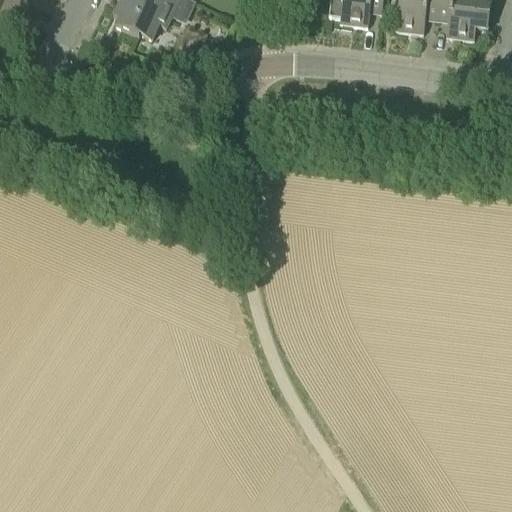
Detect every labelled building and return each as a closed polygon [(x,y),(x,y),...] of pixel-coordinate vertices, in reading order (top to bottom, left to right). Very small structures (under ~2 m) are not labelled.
[(20,3),(20,0),(0,0),(0,23),(16,31),(27,6),(20,3)] [(167,34),(182,0),(165,0),(164,3),(156,0),(143,0),(140,8),(136,6),(132,7),(131,10),(120,5),(113,20),(118,23),(115,31),(139,42),(140,39),(153,44),(159,30),(167,34)] [(383,11),(384,0),(334,0),(335,0),(333,0),(331,0),(329,22),(340,23),(340,28),(368,32),(371,9),(383,11)] [(438,18),(440,0),(414,0),(414,2),(401,0),(400,0),(396,36),(423,39),(426,16),(438,18)] [(487,36),(491,11),(479,10),(479,0),(440,0),(438,18),(449,19),(446,42),(474,46),(476,34),(487,36)]
